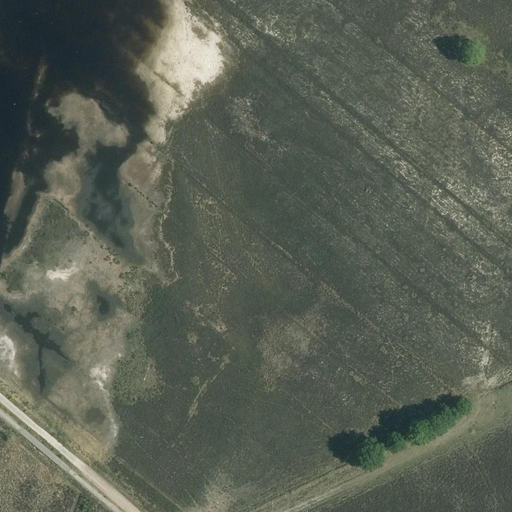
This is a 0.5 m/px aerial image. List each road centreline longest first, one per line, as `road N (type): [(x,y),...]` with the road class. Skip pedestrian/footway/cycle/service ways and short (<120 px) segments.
road 1 (track): [(279,511),(479,420)]
road 2 (track): [(131,511),(0,398)]
